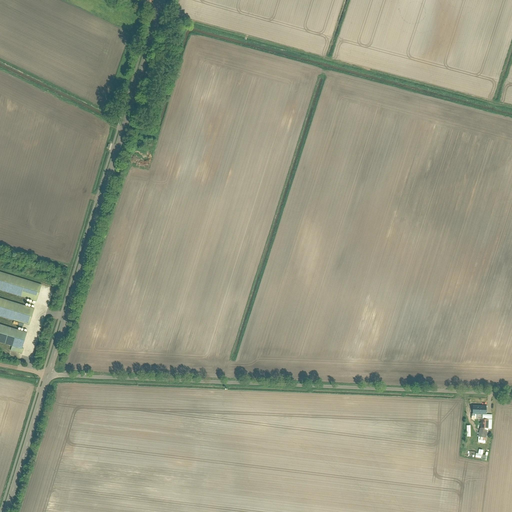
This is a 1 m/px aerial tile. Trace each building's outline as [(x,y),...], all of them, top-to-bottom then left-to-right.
[(37,283),(0,271),(0,288),(32,299),(37,283)] [(30,306),(0,297),(0,314),(25,322),(30,306)] [(0,339),(18,345),(22,331),(0,323),(0,339)] [(473,405),(472,414),(475,414),(482,414),(486,414),(486,406),(473,405)] [(486,438),(488,428),(481,428),(480,428),(478,436),(486,438)]
